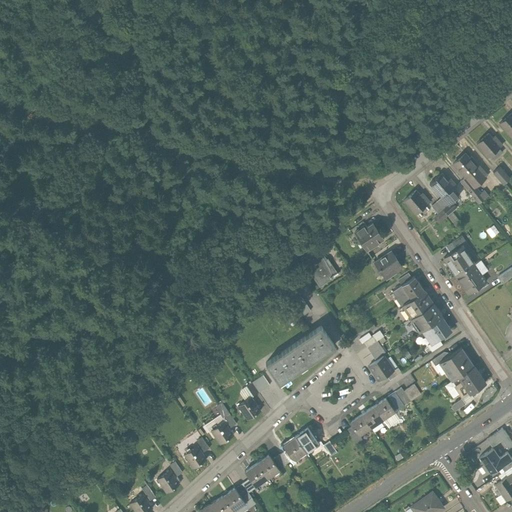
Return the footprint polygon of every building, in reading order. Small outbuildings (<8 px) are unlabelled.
[(511,139),(511,114),(511,113),(499,124),(511,139)] [(493,139),(488,133),(475,144),(488,159),(491,156),(494,159),(502,153),(499,150),(503,146),(495,137),(493,139)] [(475,188),(488,176),(472,157),(470,159),(465,153),(453,164),(466,179),(473,189),(475,188)] [(500,168),(493,173),(504,186),(511,180),(500,168)] [(446,179),(441,173),(428,184),(440,198),(448,207),(452,204),(460,197),(454,191),(458,187),(449,177),(446,179)] [(460,183),(468,193),(473,189),(466,179),(460,183)] [(473,189),(468,193),(478,205),(489,197),(484,191),(480,194),(475,188),(473,189)] [(416,217),(430,206),(432,204),(423,194),(421,196),(416,190),(403,200),(405,202),(416,217)] [(440,198),(435,202),(443,211),(448,207),(440,198)] [(443,211),(435,202),(432,204),(430,206),(438,216),(443,211)] [(448,207),(443,211),(448,217),(457,210),(452,204),(448,207)] [(443,211),(438,216),(433,220),(438,226),(446,218),(448,217),(443,211)] [(493,225),(486,230),(491,236),(498,230),(493,225)] [(367,255),(385,243),(375,229),(369,234),(368,232),(357,240),(367,255)] [(466,243),(461,236),(446,246),(451,253),(462,245),(466,243)] [(308,247),(311,252),(319,247),(323,244),(320,239),(308,247)] [(444,261),(456,278),(475,265),(462,245),(451,253),(450,254),(451,256),(444,261)] [(298,261),(318,289),(338,274),(319,247),(311,252),(298,261)] [(374,265),(385,281),(402,270),(391,254),(374,265)] [(475,265),(484,277),(489,273),(481,261),(475,265)] [(475,265),(456,278),(468,295),(487,282),(484,277),(475,265)] [(511,269),(511,268),(496,279),(501,285),(511,277),(511,269)] [(297,318),(309,310),(283,273),(272,281),(297,318)] [(399,283),(401,287),(412,279),(409,276),(399,283)] [(401,287),(391,293),(400,306),(401,305),(424,290),(415,277),(412,279),(401,287)] [(411,319),(433,304),(424,290),(401,305),(410,319),(411,319)] [(443,318),(433,304),(411,319),(421,332),(424,330),(443,318)] [(451,329),(443,318),(424,330),(432,342),(451,329)] [(320,327),(292,345),(307,366),(334,348),(320,327)] [(373,336),(374,337),(379,344),(385,340),(380,331),(373,336)] [(363,344),(375,362),(384,356),(386,355),(379,344),(374,337),(373,338),(370,333),(358,340),(362,345),(363,344)] [(292,345),(265,364),(279,385),(307,366),(292,345)] [(459,377),(481,363),(469,346),(455,355),(442,364),(454,381),(459,377)] [(436,367),(442,364),(455,355),(451,348),(432,361),(433,362),(436,367)] [(375,362),(367,367),(377,382),(387,376),(394,372),(384,356),(375,362)] [(481,363),(459,377),(462,382),(470,394),(492,380),(481,363)] [(397,369),(394,372),(387,376),(389,381),(400,373),(397,369)] [(253,383),(260,393),(272,385),(265,375),(253,383)] [(455,387),(457,385),(454,381),(445,386),(453,398),(459,394),(455,387)] [(457,385),(455,387),(459,394),(462,399),(470,394),(462,382),(457,385)] [(260,393),(253,383),(246,388),(253,398),(260,393)] [(420,391),(415,384),(403,392),(408,399),(420,391)] [(252,398),(253,398),(246,388),(240,393),(247,402),(252,398)] [(401,389),(395,393),(403,404),(408,399),(403,392),(401,389)] [(394,392),(387,397),(395,409),(403,404),(395,393),(394,392)] [(261,411),(252,398),(247,402),(238,408),(247,421),(261,411)] [(396,412),(386,398),(375,406),(385,420),(396,412)] [(467,405),(462,399),(452,406),(456,412),(467,405)] [(215,408),(224,420),(230,416),(222,404),(215,408)] [(372,429),(385,420),(375,406),(362,415),(372,429)] [(372,429),(362,415),(349,424),(352,427),(359,438),(372,429)] [(230,416),(224,420),(225,423),(230,430),(237,425),(230,416)] [(224,423),(211,432),(220,445),(233,435),(230,430),(225,423),(224,423)] [(359,438),(352,427),(347,431),(356,444),(361,440),(359,438)] [(511,443),(502,429),(486,440),(491,448),(497,457),(505,451),(508,449),(507,446),(511,443)] [(307,430),(295,438),(306,454),(318,446),(307,430)] [(295,438),(284,446),(293,460),(294,462),(306,454),(295,438)] [(199,446),(204,454),(209,450),(201,440),(197,443),(200,446),(199,446)] [(197,445),(185,455),(195,468),(208,458),(204,454),(199,446),(197,445)] [(284,446),(277,451),(286,465),(293,460),(284,446)] [(497,457),(491,448),(479,457),(490,473),(500,467),(511,459),(505,451),(497,457)] [(277,451),(269,457),(278,470),(286,465),(277,451)] [(269,457),(258,465),(268,480),(279,472),(278,470),(269,457)] [(511,460),(511,459),(500,467),(503,471),(511,465),(511,460)] [(172,470),(171,471),(176,478),(182,473),(174,462),(169,466),(172,470)] [(249,478),(256,489),(268,480),(258,465),(245,473),(249,478)] [(498,475),(501,480),(511,472),(511,465),(503,471),(498,475)] [(170,470),(156,481),(165,493),(179,482),(176,478),(171,471),(170,470)] [(511,472),(501,480),(493,485),(497,490),(493,493),(501,504),(511,496),(511,484),(511,483),(511,481),(511,472)] [(249,478),(242,483),(249,494),(256,489),(249,478)] [(242,483),(233,489),(247,510),(256,504),(249,494),(242,483)] [(143,495),(148,502),(155,497),(147,486),(142,490),(145,494),(143,495)] [(233,489),(223,496),(233,511),(244,511),(247,510),(233,489)] [(436,511),(445,507),(433,490),(405,509),(407,511),(436,511)] [(143,495),(129,505),(134,511),(145,511),(152,507),(148,502),(143,495)] [(233,511),(223,496),(211,504),(216,511),(233,511)]
